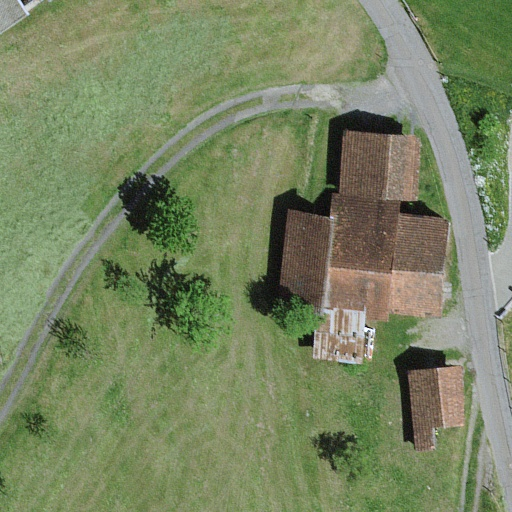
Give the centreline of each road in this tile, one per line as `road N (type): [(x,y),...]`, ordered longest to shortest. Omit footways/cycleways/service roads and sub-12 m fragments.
road 1 (track): [(0,398),(112,215),(191,135),(234,111),(422,81)]
road 2 (residential): [(511,471),(457,168),(422,81),(375,0)]
